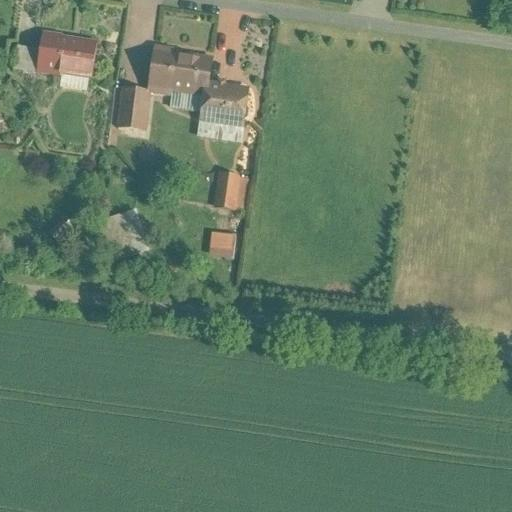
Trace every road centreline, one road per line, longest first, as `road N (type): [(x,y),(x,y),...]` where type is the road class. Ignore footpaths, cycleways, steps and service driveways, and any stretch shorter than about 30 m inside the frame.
road 1 (track): [(0,291),(387,337)]
road 2 (residential): [(511,39),(228,0)]
road 3 (residential): [(511,351),(387,337)]
